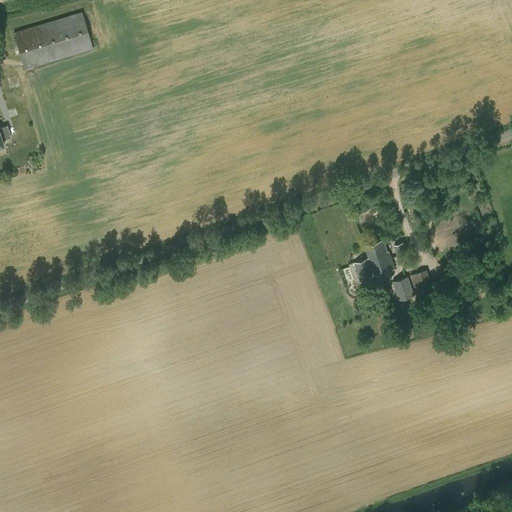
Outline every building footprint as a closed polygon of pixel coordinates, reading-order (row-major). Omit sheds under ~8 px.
[(25,68),(93,48),(82,11),(14,32),(25,68)] [(62,86),(62,83),(62,80),(61,77),(60,74),(58,71),(55,70),(52,68),(49,67),(46,67),(43,67),(40,68),(37,70),(35,72),(33,74),(32,77),(31,80),(30,83),(31,87),(32,89),(33,92),(35,94),(38,96),(40,98),(43,99),(47,99),(50,99),(53,98),(56,96),(58,94),(60,92),(61,89),(62,86)] [(0,146),(4,145),(2,139),(10,136),(6,126),(0,127),(0,146)] [(365,245),(369,258),(375,275),(395,268),(389,251),(387,252),(383,239),(365,245)] [(404,241),(394,244),(398,256),(408,252),(404,241)] [(375,275),(369,258),(355,263),(360,279),(375,275)] [(417,295),(433,289),(427,269),(410,275),(417,295)] [(398,300),(415,295),(409,276),(392,281),(398,300)]
